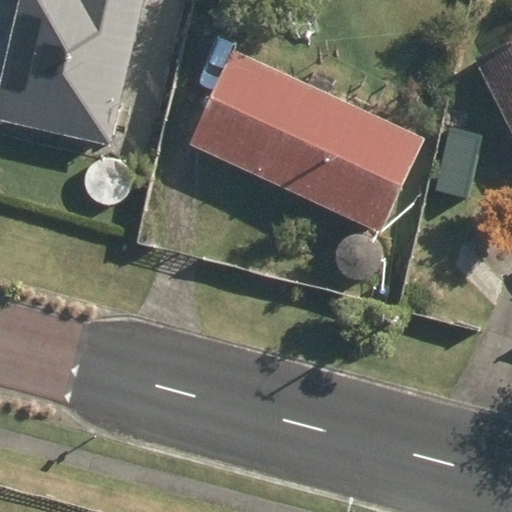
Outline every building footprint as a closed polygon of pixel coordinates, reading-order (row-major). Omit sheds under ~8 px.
[(14,0),(0,67),(0,122),(106,146),(138,0),(14,0)] [(511,40),(469,63),(511,146),(511,40)] [(230,53),(186,147),(374,235),(418,141),(230,53)] [(109,205),(117,204),(124,200),(129,194),(133,187),(133,179),(131,172),(127,165),(120,160),(113,158),(105,158),(98,161),(92,166),(88,172),(86,179),(87,187),(90,194),(95,199),(101,203),(109,205)] [(357,281),(365,280),(372,276),(378,270),(381,263),(382,255),(380,247),(375,241),(369,236),(361,234),(353,234),(346,237),(341,242),(337,248),(335,255),(335,263),(338,270),(343,275),(349,279),(357,281)]
